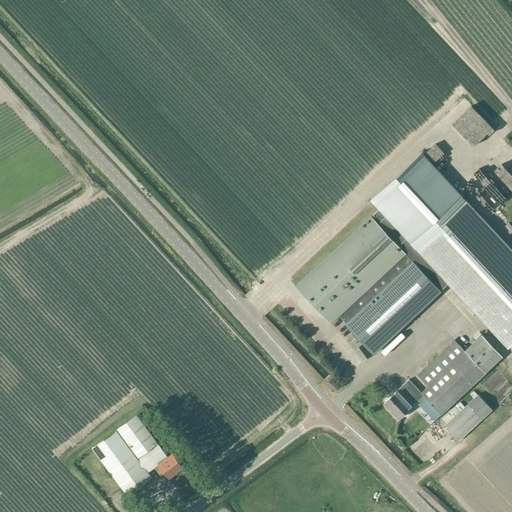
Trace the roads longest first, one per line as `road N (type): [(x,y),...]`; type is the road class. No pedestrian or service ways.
road 1 (tertiary): [(324,414),(0,55)]
road 2 (unclassified): [(192,511),(324,414)]
road 3 (tertiary): [(426,511),(324,414)]
